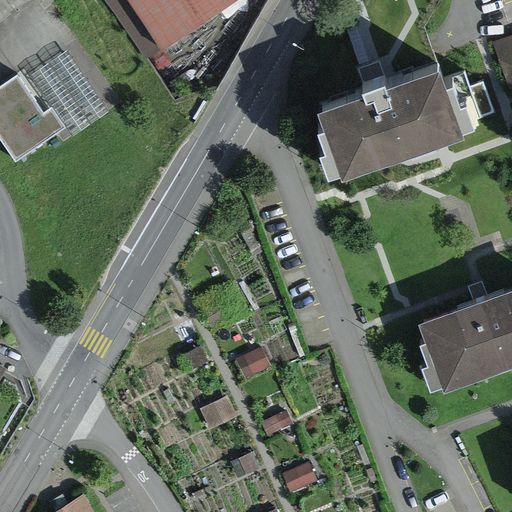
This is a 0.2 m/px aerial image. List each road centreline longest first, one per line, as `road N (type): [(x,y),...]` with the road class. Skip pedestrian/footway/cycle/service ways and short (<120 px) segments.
road 1 (motorway): [(298,511),(269,433),(171,247),(6,0)]
road 2 (primary): [(358,511),(316,408),(219,224),(70,0)]
road 3 (residential): [(237,100),(290,181),(371,412),(449,467),(474,511)]
road 4 (motorway): [(0,99),(118,296),(227,511)]
road 5 (unclassified): [(237,100),(73,381)]
road 6 (unclassified): [(73,381),(22,318),(0,203)]
road 7 (residential): [(169,511),(73,381)]
road 8 (unclassified): [(73,381),(0,506)]
